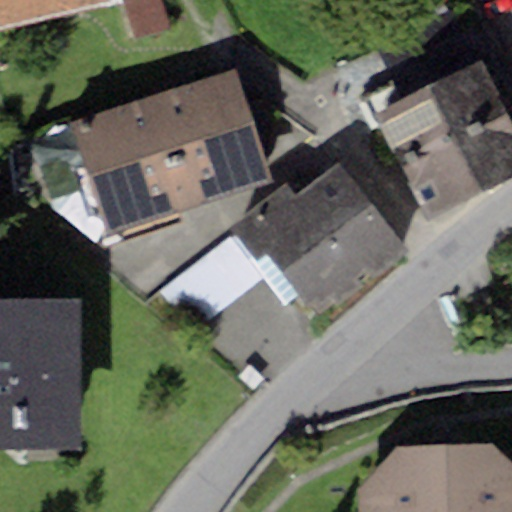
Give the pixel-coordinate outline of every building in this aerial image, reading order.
[(0,0),(0,24),(98,0),(126,0),(135,37),(172,28),(165,0),(0,0)] [(374,45),(383,67),(459,33),(449,11),(374,45)] [(465,43),(363,95),(428,224),(511,181),(511,117),(483,61),(476,65),(465,43)] [(236,70),(72,124),(76,134),(38,161),(53,209),(76,227),(103,216),(109,236),(273,182),(236,70)] [(288,183),(229,225),(285,307),(297,295),(309,310),(314,307),(321,315),(409,256),(340,164),(297,195),(288,183)] [(230,241),(161,292),(192,332),(260,281),(230,241)] [(79,301),(0,301),(0,450),(80,449),(79,301)] [(511,511),(511,463),(493,445),(400,449),(362,491),(362,511),(511,511)]
